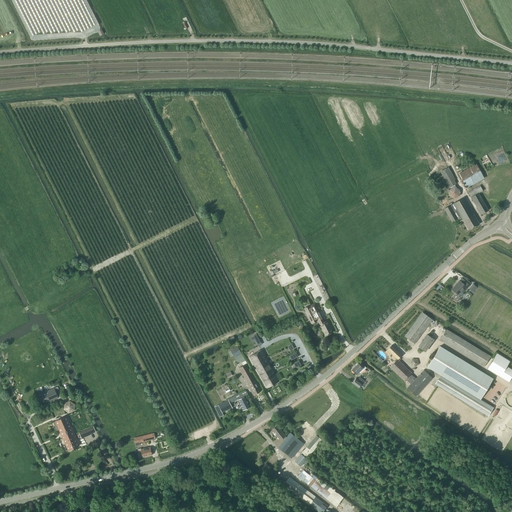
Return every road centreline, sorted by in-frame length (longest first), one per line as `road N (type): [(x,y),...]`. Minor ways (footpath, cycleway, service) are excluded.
road 1 (tertiary): [(0,501),(170,462),(239,432),(321,380),(501,221)]
road 2 (unclassified): [(0,52),(255,42),(511,64)]
